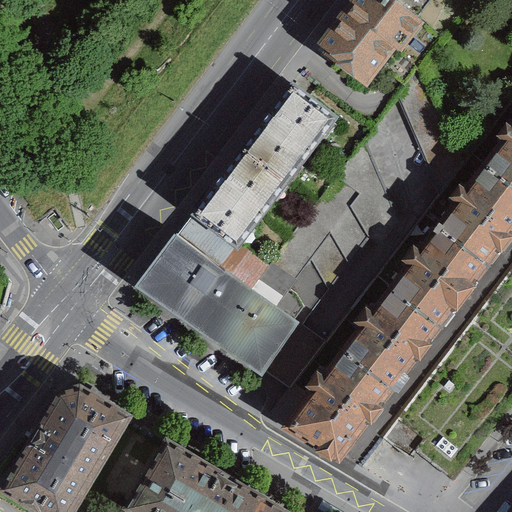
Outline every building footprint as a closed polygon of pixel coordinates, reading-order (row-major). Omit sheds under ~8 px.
[(353,0),(321,42),(372,82),(436,0),(353,0)] [(334,120),(292,87),(194,214),(236,246),(334,120)] [(511,130),(307,399),(287,425),(341,460),(511,237),(511,130)] [(194,214),(177,237),(220,268),(236,246),(194,214)] [(220,268),(177,237),(142,286),(266,376),(301,327),(220,268)] [(418,452),(455,481),(511,410),(511,275),(401,421),(386,439),(412,460),(418,452)] [(54,388),(0,469),(0,485),(40,511),(64,511),(133,411),(88,382),(54,388)] [(291,388),(272,415),(287,425),(307,399),(291,388)] [(125,511),(285,511),(160,439),(119,508),(125,511)]
